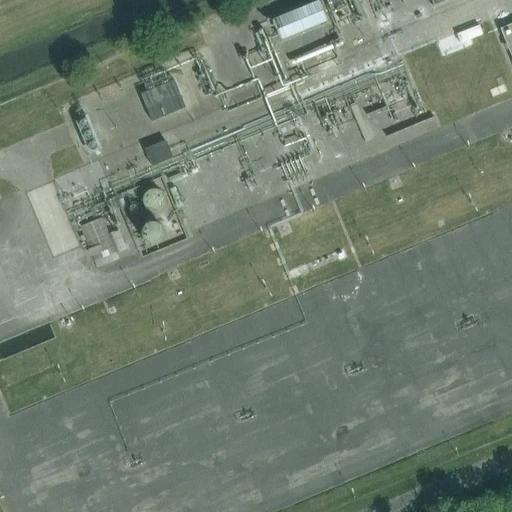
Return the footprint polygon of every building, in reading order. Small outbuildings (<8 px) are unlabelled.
[(318,0),(317,0),(272,18),(281,39),(326,21),(318,0)] [(511,24),(499,30),(511,60),(511,24)] [(186,108),(174,80),(140,94),(151,122),(186,108)] [(152,167),(173,159),(166,142),(145,150),(152,167)] [(109,234),(117,253),(127,249),(119,230),(109,234)]
